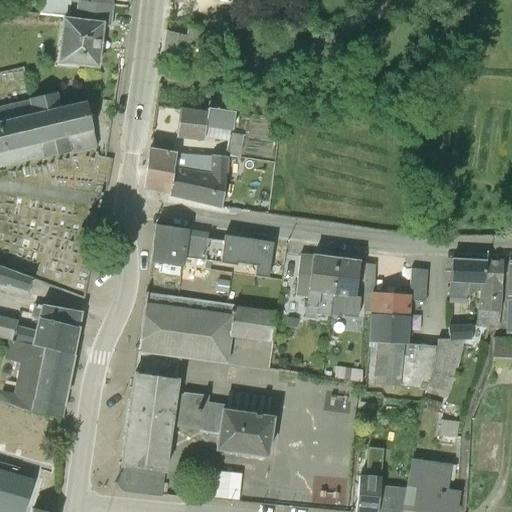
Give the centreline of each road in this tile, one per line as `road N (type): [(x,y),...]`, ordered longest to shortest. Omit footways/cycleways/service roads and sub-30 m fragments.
road 1 (unclassified): [(123,208),(402,246),(511,248)]
road 2 (tertiary): [(123,208),(122,292),(96,358),(76,500)]
road 3 (tertiary): [(151,0),(123,208)]
